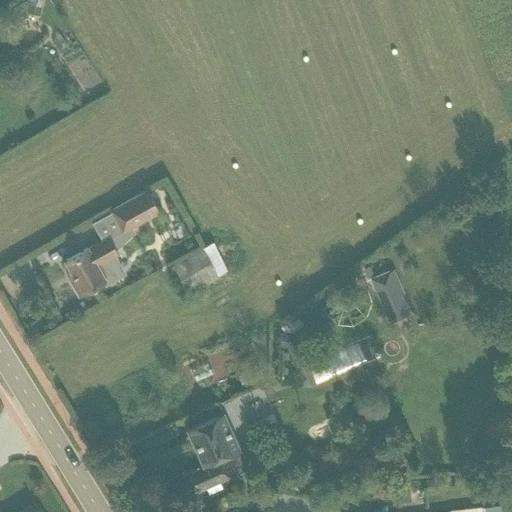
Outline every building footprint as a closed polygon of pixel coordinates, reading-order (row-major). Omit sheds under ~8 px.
[(29,0),(26,14),(38,17),(42,0),(29,0)] [(74,278),(70,281),(78,294),(104,280),(105,283),(123,273),(113,255),(116,253),(114,249),(133,232),(130,227),(158,212),(146,190),(110,210),(122,231),(108,238),(107,237),(87,248),(87,247),(64,260),(74,278)] [(201,246),(171,262),(187,293),(217,277),(216,275),(226,270),(212,242),(202,247),(201,246)] [(305,304),(293,315),(303,325),(314,314),(305,304)] [(297,333),(280,333),(282,347),(297,347),(297,333)] [(307,363),(316,383),(366,361),(357,341),(307,363)] [(273,377),(270,366),(237,375),(241,386),(273,377)] [(240,449),(241,448),(225,412),(186,430),(202,466),(184,474),(192,492),(249,467),(240,449)] [(409,456),(390,457),(391,476),(410,475),(409,456)]
